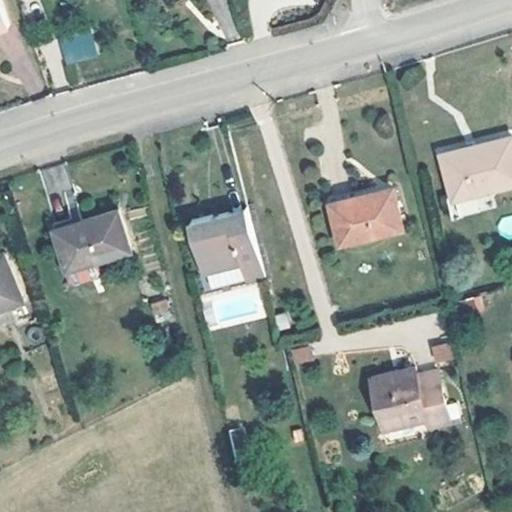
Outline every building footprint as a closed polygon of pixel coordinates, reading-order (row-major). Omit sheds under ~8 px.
[(1,0),(0,0),(0,31),(11,28),(1,0)] [(64,64),(98,57),(91,27),(58,34),(64,64)] [(511,152),(507,135),(442,151),(453,196),(511,181),(511,152)] [(385,188),(328,203),(338,241),(394,227),(385,188)] [(116,211),(56,230),(69,268),(128,249),(116,211)] [(244,281),(262,276),(244,211),(223,216),(222,211),(188,220),(203,273),(206,272),(210,286),(242,277),(244,281)] [(4,255),(0,257),(0,310),(23,301),(4,255)] [(69,268),(74,283),(104,272),(100,258),(69,268)] [(200,290),(205,327),(263,319),(259,283),(200,290)] [(167,298),(150,303),(156,323),(173,318),(167,298)] [(474,300),(461,303),(464,317),(478,313),(474,300)] [(433,363),(452,361),(450,343),(431,345),(433,363)] [(310,344),(290,349),(294,365),(314,360),(310,344)] [(437,376),(414,382),(410,369),(368,381),(382,429),(424,416),(427,427),(449,421),(437,376)] [(296,438),(304,436),(301,422),(293,424),(296,438)] [(226,430),(233,457),(247,454),(240,427),(226,430)]
